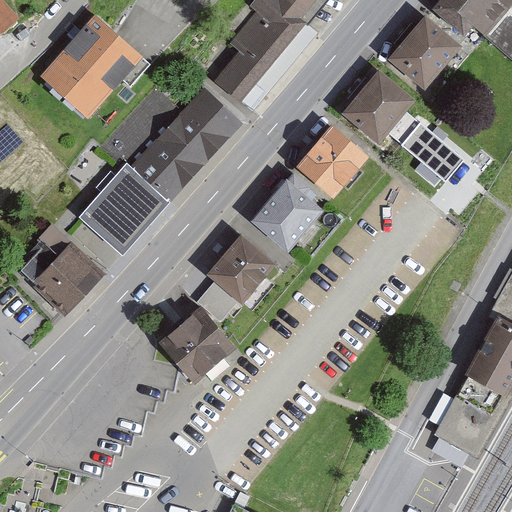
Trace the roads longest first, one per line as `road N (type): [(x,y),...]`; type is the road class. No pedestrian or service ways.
road 1 (secondary): [(382,0),(0,432)]
road 2 (residential): [(377,511),(405,433),(511,245)]
